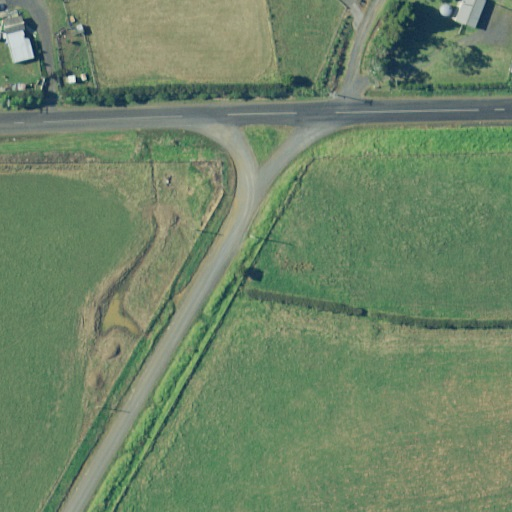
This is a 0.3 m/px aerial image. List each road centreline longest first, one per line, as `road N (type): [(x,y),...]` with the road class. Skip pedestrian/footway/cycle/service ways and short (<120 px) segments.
road 1 (unclassified): [(268,111),(259,180),(72,511)]
road 2 (unclassified): [(268,111),(0,121)]
road 3 (unclassified): [(511,106),(268,111)]
